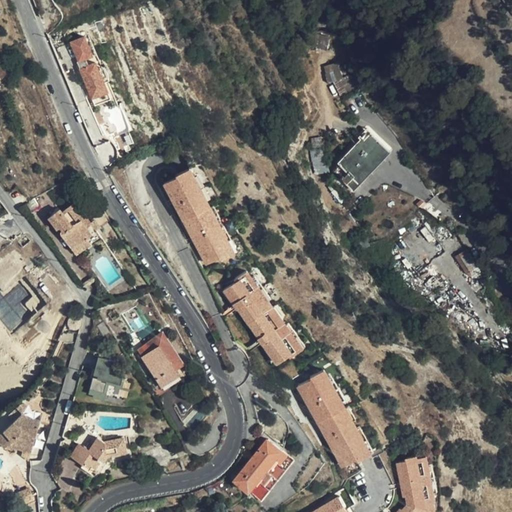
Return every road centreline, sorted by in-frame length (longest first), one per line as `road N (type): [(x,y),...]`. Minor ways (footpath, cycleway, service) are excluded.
road 1 (tertiary): [(92,511),(113,495),(213,470),(233,445),(236,421),(197,333),(95,170),(21,0)]
road 2 (residential): [(46,511),(46,466),(86,302),(0,188)]
